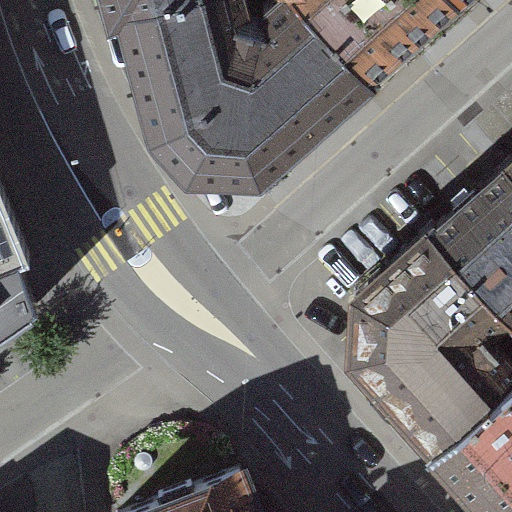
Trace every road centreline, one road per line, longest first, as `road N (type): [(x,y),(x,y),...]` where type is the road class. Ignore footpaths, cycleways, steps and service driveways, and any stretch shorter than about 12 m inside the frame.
road 1 (residential): [(511,43),(193,318)]
road 2 (secondary): [(4,0),(21,56),(79,176),(193,318)]
road 3 (secondary): [(193,318),(371,511)]
road 4 (residential): [(193,318),(52,395)]
